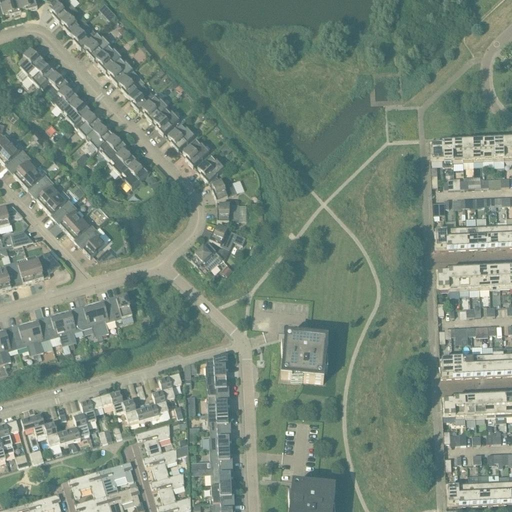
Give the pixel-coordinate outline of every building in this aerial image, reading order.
[(20,15),(15,0),(0,0),(0,7),(4,20),(4,18),(9,16),(10,18),(20,15)] [(15,0),(20,15),(21,15),(20,13),(25,12),(26,14),(37,10),(34,1),(34,0),(15,0)] [(51,17),(59,26),(75,11),(64,0),(60,0),(47,13),(49,12),(53,16),(51,17)] [(63,30),(70,38),(86,23),(75,11),(59,26),(61,25),(64,29),(63,30)] [(86,23),(70,38),(71,38),(74,42),(73,44),(80,52),(98,36),(98,35),(96,37),(85,25),(87,23),(86,23)] [(93,63),(110,48),(98,36),(80,52),(81,52),(84,50),(87,53),(86,55),(93,63)] [(110,48),(93,63),(94,63),(95,62),(99,66),(97,67),(105,76),(121,61),(110,48)] [(12,49),(0,52),(0,57),(0,58),(14,54),(12,49)] [(34,57),(31,53),(32,51),(15,66),(22,73),(16,78),(22,84),(27,79),(43,64),(39,59),(36,55),(34,57)] [(112,83),(117,88),(133,73),(121,61),(105,76),(112,83)] [(46,69),(42,65),(44,64),(43,64),(27,79),(22,84),(28,90),(33,85),(39,91),(55,76),(50,71),(47,68),(46,69)] [(160,71),(156,75),(160,80),(164,76),(160,71)] [(120,92),(128,101),(144,86),(133,73),(117,88),(118,87),(122,91),(120,92)] [(59,80),(55,76),(39,91),(41,90),(52,102),(50,103),(50,104),(68,87),(63,82),(60,79),(59,80)] [(144,86),(128,101),(129,101),(132,105),(130,106),(138,114),(156,98),(154,99),(143,87),(145,86),(144,86)] [(69,94),(65,90),(68,87),(50,104),(62,116),(78,101),(73,96),(70,93),(69,94)] [(167,110),(156,98),(138,114),(138,115),(141,112),(145,116),(144,117),(151,125),(167,110)] [(85,109),(82,105),(80,107),(77,103),(78,101),(62,116),(74,128),(90,114),(85,109)] [(192,109),(188,113),(192,117),(196,113),(192,109)] [(179,123),(167,110),(151,125),(152,126),(153,124),(157,128),(155,130),(163,138),(170,131),(179,123)] [(85,141),(101,126),(97,121),(94,118),(92,119),(88,115),(90,114),(74,128),(74,129),(85,141)] [(93,157),(97,153),(113,138),(108,133),(105,130),(104,132),(100,128),(101,126),(85,141),(95,152),(92,155),(93,157)] [(194,139),(182,126),(166,141),(166,142),(168,140),(172,144),(170,146),(178,154),(194,139)] [(0,158),(12,147),(2,136),(0,135),(0,158)] [(108,166),(126,150),(121,144),(118,141),(117,143),(113,139),(113,138),(97,153),(93,157),(94,157),(97,154),(98,152),(110,164),(108,166)] [(493,164),(504,163),(503,140),(495,140),(495,142),(492,142),(493,164)] [(504,163),(511,163),(511,141),(510,141),(510,140),(503,140),(504,163)] [(473,165),(483,164),(482,141),(475,141),(475,143),(472,143),(473,165)] [(482,141),(483,164),(493,164),(492,142),(490,142),(490,141),(482,141)] [(209,155),(197,142),(181,157),(181,158),(183,156),(186,160),(185,162),(188,165),(193,170),(200,163),(209,155)] [(453,166),(463,165),(462,142),(454,142),(454,144),(452,144),(453,166)] [(463,165),(473,165),(472,143),(469,143),(469,142),(462,142),(463,165)] [(430,164),(442,163),(441,143),(429,144),(429,150),(431,150),(431,156),(429,156),(430,164)] [(453,166),(452,144),(449,144),(449,143),(441,143),(442,163),(452,163),(452,166),(453,166)] [(12,147),(0,158),(0,163),(4,168),(7,166),(11,171),(28,155),(27,154),(25,156),(22,152),(19,154),(12,147)] [(126,150),(108,166),(120,178),(136,163),(131,158),(128,155),(127,157),(123,153),(126,150)] [(28,155),(11,171),(16,176),(13,178),(20,186),(35,172),(28,165),(31,162),(27,158),(29,156),(28,155)] [(224,171),(212,158),(196,173),(196,174),(198,172),(201,176),(200,178),(208,186),(224,171)] [(138,169),(135,165),(136,164),(136,163),(120,178),(120,179),(125,184),(132,191),(148,176),(143,171),(140,168),(138,169)] [(35,172),(20,186),(28,193),(30,191),(34,196),(50,182),(45,177),(42,179),(35,172)] [(237,196),(230,180),(219,184),(209,188),(210,189),(212,188),(214,193),(212,194),(213,198),(216,205),(226,201),(237,196)] [(50,182),(34,196),(39,201),(36,203),(43,211),(58,197),(51,190),(54,187),(50,182)] [(43,211),(55,223),(73,207),(68,202),(69,200),(62,193),(58,197),(43,211)] [(73,207),(55,223),(67,236),(81,222),(75,215),(78,212),(74,208),(76,206),(75,205),(73,207)] [(239,208),(232,207),(217,207),(217,208),(219,208),(219,213),(217,213),(217,225),(238,225),(239,208)] [(0,211),(0,229),(10,228),(8,223),(22,220),(12,209),(12,210),(6,212),(5,210),(0,211)] [(76,241),(81,246),(96,232),(91,226),(88,229),(81,222),(67,236),(74,243),(76,241)] [(498,249),(500,249),(500,250),(507,250),(508,250),(507,227),(507,225),(496,225),(496,227),(497,230),(498,249)] [(498,249),(497,230),(496,227),(486,228),(487,251),(495,251),(495,249),(498,249)] [(236,237),(216,228),(218,229),(215,234),(214,233),(209,244),(229,253),(236,237)] [(477,250),(476,228),(466,229),(466,232),(467,252),(474,252),(474,250),(477,250)] [(487,251),(486,228),(476,228),(477,250),(480,250),(480,251),(487,251)] [(457,251),(456,229),(445,230),(447,253),(454,253),(454,251),(457,251)] [(456,229),(457,251),(460,251),(460,252),(467,252),(466,232),(456,232),(456,229)] [(433,233),(433,241),(435,241),(436,247),(434,247),(434,254),(446,253),(447,253),(445,230),(433,230),(433,233)] [(96,232),(81,246),(78,248),(82,253),(90,261),(105,247),(98,240),(101,237),(96,232)] [(12,243),(28,239),(27,239),(28,239),(25,240),(25,239),(23,235),(24,235),(24,234),(10,237),(12,243)] [(260,237),(255,242),(259,246),(264,241),(260,237)] [(29,240),(28,239),(12,243),(13,249),(33,245),(33,244),(32,244),(32,245),(30,245),(30,244),(29,245),(28,240),(29,240)] [(213,252),(207,246),(207,247),(208,248),(204,252),(203,250),(194,258),(196,260),(190,264),(204,279),(222,262),(218,258),(218,257),(214,253),(213,252)] [(102,257),(96,262),(98,265),(115,260),(107,252),(102,257)] [(48,280),(50,279),(49,277),(60,268),(48,255),(43,256),(36,258),(37,262),(28,265),(33,284),(43,281),(48,280)] [(10,266),(16,286),(22,284),(23,287),(33,284),(28,265),(18,268),(17,264),(10,266)] [(4,272),(0,273),(0,291),(1,294),(11,291),(10,287),(16,286),(10,266),(3,268),(4,272)] [(499,270),(500,292),(510,291),(509,268),(501,268),(501,270),(499,270)] [(223,273),(228,277),(232,274),(227,269),(223,273)] [(479,293),(489,292),(488,269),(481,269),(481,271),(478,271),(479,293)] [(488,269),(489,292),(500,292),(499,270),(496,270),(496,269),(488,269)] [(458,272),(459,294),(469,293),(468,270),(460,270),(461,272),(458,272)] [(469,293),(479,293),(478,271),(475,271),(475,270),(468,270),(469,293)] [(449,294),(448,271),(435,272),(435,278),(437,278),(437,284),(435,284),(436,292),(448,291),(448,294),(449,294)] [(448,271),(449,294),(459,294),(458,272),(455,272),(455,271),(448,271)] [(109,301),(115,323),(132,318),(126,299),(116,302),(115,299),(117,299),(117,298),(109,301)] [(103,306),(93,309),(102,338),(109,336),(106,326),(115,323),(109,301),(101,303),(101,304),(102,303),(103,306)] [(76,310),(83,333),(92,330),(95,340),(98,339),(102,338),(93,309),(83,312),(83,309),(84,308),(76,310)] [(71,315),(61,318),(69,347),(73,346),(76,345),(73,335),(83,333),(76,310),(68,313),(70,313),(71,315)] [(68,348),(69,347),(61,318),(51,321),(50,319),(52,318),(51,317),(43,320),(50,342),(59,340),(62,349),(68,348)] [(38,325),(28,328),(36,357),(44,355),(41,345),(50,342),(43,320),(35,322),(36,323),(37,322),(38,325)] [(11,329),(17,352),(27,349),(29,359),(36,357),(28,328),(18,331),(17,328),(19,328),(19,327),(11,329)] [(5,334),(0,336),(0,353),(4,366),(11,364),(8,354),(17,352),(11,329),(3,332),(4,332),(5,334)] [(481,340),(481,330),(471,331),(471,339),(475,339),(475,341),(481,340)] [(492,338),(491,330),(481,330),(481,340),(482,340),(482,343),(488,343),(488,338),(492,338)] [(461,331),(450,332),(451,340),(455,340),(455,342),(461,341),(461,331)] [(471,331),(461,331),(461,341),(467,341),(467,339),(471,339),(471,331)] [(451,340),(450,332),(444,332),(444,334),(438,334),(438,347),(445,346),(445,342),(451,342),(451,340)] [(299,340),(284,339),(280,381),(323,385),(324,374),(322,374),(322,364),(325,365),(327,343),(316,342),(316,344),(306,343),(306,341),(305,341),(305,343),(299,342),(299,340)] [(68,348),(62,349),(64,357),(70,356),(68,348)] [(511,354),(503,355),(504,377),(506,377),(506,378),(511,378),(511,354)] [(452,355),(452,361),(453,381),(460,380),(460,379),(462,379),(463,379),(462,357),(462,355),(452,355)] [(503,355),(492,356),(494,379),(501,379),(501,377),(504,377),(503,355)] [(206,381),(226,380),(225,369),(227,369),(227,356),(222,358),(206,362),(206,363),(206,369),(205,369),(206,381)] [(483,378),(482,356),(472,357),(473,380),(480,380),(480,378),(483,378)] [(492,356),(482,356),(483,378),(486,378),(486,379),(494,379),(492,356)] [(473,380),(472,357),(462,357),(463,379),(466,379),(466,380),(473,380)] [(440,381),(453,381),(452,361),(439,361),(440,369),(442,369),(442,375),(440,375),(440,381)] [(171,390),(181,387),(178,378),(168,380),(168,377),(164,378),(163,380),(164,382),(158,383),(161,391),(162,395),(172,392),(171,390)] [(226,380),(206,381),(206,393),(207,393),(208,399),(229,398),(228,387),(226,387),(226,380)] [(153,401),(155,408),(165,405),(165,403),(174,401),(172,392),(162,395),(161,391),(158,392),(157,394),(157,396),(152,397),(153,401)] [(121,402),(119,395),(114,396),(113,395),(111,393),(108,394),(109,398),(100,400),(102,410),(112,407),(112,409),(123,406),(121,402)] [(474,398),(474,406),(475,421),(485,421),(484,399),(481,399),(481,397),(474,398)] [(485,421),(495,420),(494,397),(487,397),(487,399),(484,399),(485,421)] [(506,420),(505,398),(502,398),(502,397),(494,397),(495,420),(506,420)] [(229,398),(208,399),(208,405),(207,405),(207,417),(227,416),(227,409),(229,409),(229,398)] [(454,399),(455,422),(465,422),(464,400),(461,400),(461,398),(454,399)] [(475,421),(474,406),(474,398),(467,398),(467,400),(464,400),(465,422),(475,421)] [(455,422),(454,399),(441,399),(441,406),(443,406),(444,411),(442,412),(442,420),(454,419),(454,422),(455,422)] [(83,417),(93,415),(93,414),(93,412),(102,410),(100,400),(90,403),(89,400),(86,401),(85,403),(85,405),(80,406),(82,414),(83,417)] [(149,423),(159,420),(158,417),(168,414),(165,405),(155,408),(153,401),(150,402),(149,404),(150,405),(144,407),(145,411),(149,423)] [(133,407),(132,403),(127,404),(126,403),(124,402),(121,402),(123,406),(112,409),(115,418),(125,415),(125,417),(136,414),(133,407)] [(133,407),(136,414),(125,417),(129,428),(149,423),(145,411),(144,407),(138,408),(138,407),(136,406),(133,407)] [(75,428),(76,431),(86,428),(87,428),(86,426),(96,424),(93,415),(83,417),(82,414),(79,415),(78,417),(79,418),(73,420),(75,428)] [(43,425),(41,418),(35,419),(35,417),(33,416),(30,417),(31,421),(21,424),(23,433),(33,430),(34,432),(44,429),(43,425)] [(208,429),(209,435),(230,434),(230,423),(228,423),(227,416),(207,417),(208,429)] [(9,437),(19,434),(16,425),(6,428),(5,424),(2,425),(1,427),(1,429),(0,429),(0,441),(9,439),(9,437)] [(43,425),(44,429),(34,432),(36,441),(46,438),(47,440),(57,437),(56,433),(54,426),(48,427),(48,425),(46,424),(43,425)] [(162,456),(158,443),(170,440),(169,427),(136,437),(137,443),(142,442),(142,441),(144,441),(145,444),(144,444),(148,460),(162,456)] [(86,428),(76,431),(75,428),(72,428),(71,430),(72,432),(67,434),(70,445),(80,442),(80,440),(89,437),(86,428)] [(56,433),(57,437),(47,440),(49,449),(59,446),(60,448),(70,445),(67,434),(61,435),(61,434),(59,433),(56,433)] [(459,440),(455,440),(456,448),(466,448),(465,433),(463,433),(461,435),(461,437),(459,438),(459,440)] [(230,434),(209,435),(209,441),(208,441),(209,453),(229,452),(229,445),(231,445),(230,434)] [(456,448),(455,440),(455,438),(449,438),(449,434),(443,434),(443,447),(450,446),(450,449),(456,448)] [(0,441),(0,453),(3,453),(4,457),(14,455),(12,448),(9,439),(0,441)] [(169,480),(165,468),(177,464),(176,461),(188,458),(188,448),(162,456),(148,460),(147,460),(143,461),(145,467),(149,466),(149,465),(151,465),(152,468),(151,468),(155,484),(169,480)] [(32,461),(42,458),(40,452),(30,455),(32,461)] [(210,465),(210,471),(232,470),(232,459),(229,458),(229,452),(209,453),(210,465)] [(27,462),(25,456),(15,459),(17,465),(27,462)] [(507,457),(497,457),(498,465),(502,465),(502,467),(508,467),(507,457)] [(43,464),(42,458),(32,461),(33,467),(43,464)] [(27,462),(17,465),(18,471),(28,468),(27,462)] [(99,474),(106,498),(129,491),(118,494),(114,483),(125,479),(126,484),(128,485),(133,484),(129,470),(131,469),(130,465),(99,474)] [(232,470),(231,470),(210,471),(198,472),(191,472),(191,478),(210,477),(211,489),(231,488),(230,481),(233,481),(232,470)] [(90,489),(94,502),(106,498),(99,474),(68,483),(69,487),(71,487),(75,501),(80,499),(81,497),(80,493),(90,489)] [(162,508),(176,504),(172,492),(184,488),(183,476),(169,480),(155,484),(154,484),(150,485),(152,492),(156,490),(158,489),(159,492),(158,492),(162,508)] [(479,508),(478,484),(468,485),(469,507),(472,507),(472,508),(479,508)] [(489,506),(488,484),(478,484),(479,508),(487,507),(487,506),(489,506)] [(500,507),(498,484),(488,484),(489,506),(492,506),(492,507),(500,507)] [(507,505),(510,505),(509,486),(499,487),(499,484),(498,484),(500,507),(507,506),(507,505)] [(446,509),(459,509),(458,485),(445,486),(446,497),(448,497),(448,503),(446,503),(446,509)] [(468,485),(458,485),(459,509),(466,508),(466,507),(469,507),(468,485)] [(210,507),(212,507),(234,506),(233,494),(231,495),(231,488),(211,489),(211,501),(209,501),(210,507)] [(307,489),(291,488),(289,511),(332,511),(334,492),(323,491),(323,493),(313,493),(313,490),(312,490),(312,492),(306,492),(307,489)] [(137,489),(129,491),(106,498),(109,511),(143,511),(141,504),(139,505),(136,494),(138,493),(137,489)] [(51,511),(53,511),(60,511),(57,502),(59,501),(58,497),(27,506),(28,511),(51,511)] [(109,511),(106,498),(94,502),(83,505),(75,507),(76,511),(78,511),(109,511)] [(161,508),(157,509),(157,511),(190,511),(190,500),(176,504),(161,508)]
